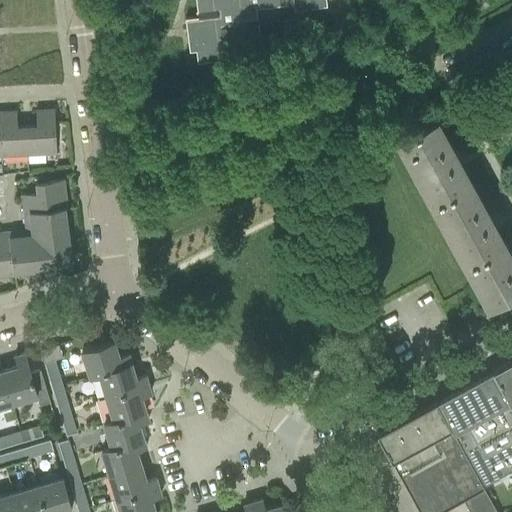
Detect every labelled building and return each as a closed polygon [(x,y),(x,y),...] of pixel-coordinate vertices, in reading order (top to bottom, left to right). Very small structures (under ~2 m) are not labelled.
[(196,0),(198,15),(185,17),(189,51),(195,50),(197,62),(229,57),(229,52),(247,49),(260,48),(255,7),(292,2),(293,9),(326,5),(325,0),(196,0)] [(36,126),(26,126),(28,154),(56,152),(54,109),(35,110),(36,126)] [(16,111),(0,112),(0,152),(0,155),(28,154),(26,126),(17,127),(16,111)] [(398,139),(434,205),(472,185),(436,119),(398,139)] [(21,235),(20,230),(0,232),(0,275),(15,274),(15,272),(47,268),(47,260),(70,257),(64,208),(66,208),(63,179),(35,182),(37,192),(21,194),(25,224),(30,223),(32,234),(21,235)] [(434,205),(470,271),(508,250),(472,185),(434,205)] [(511,258),(508,250),(470,271),(488,304),(511,290),(511,258)] [(82,350),(89,374),(131,362),(128,353),(118,356),(114,340),(82,350)] [(18,365),(3,369),(12,402),(37,394),(40,404),(49,401),(39,369),(30,372),(25,352),(15,355),(18,365)] [(55,359),(44,363),(49,382),(60,379),(55,359)] [(511,360),(493,371),(494,373),(511,406),(511,360)] [(99,372),(106,396),(148,383),(145,374),(135,377),(131,362),(89,374),(89,375),(99,372)] [(0,405),(12,402),(3,369),(0,369),(0,405)] [(511,406),(494,373),(437,404),(484,490),(485,489),(511,474),(511,406)] [(148,383),(106,396),(111,411),(114,419),(114,420),(145,410),(141,396),(150,393),(148,383)] [(62,384),(51,387),(56,405),(67,401),(62,384)] [(436,402),(377,434),(394,465),(419,511),(443,511),(464,501),(469,511),(496,511),(484,490),(437,404),(436,402)] [(101,449),(101,450),(143,437),(139,423),(148,420),(145,410),(104,423),(111,446),(101,449)] [(70,411),(59,414),(65,435),(76,432),(70,411)] [(39,426),(21,431),(24,441),(42,436),(39,426)] [(21,431),(1,436),(4,447),(24,441),(21,431)] [(101,450),(108,474),(141,464),(136,450),(146,447),(143,437),(101,450)] [(68,439),(57,442),(63,462),(74,458),(68,439)] [(50,440),(29,446),(32,456),(53,450),(50,440)] [(22,449),(1,455),(4,465),(24,459),(22,449)] [(75,462),(64,466),(70,486),(81,482),(75,462)] [(108,474),(116,498),(158,486),(155,476),(145,479),(141,464),(108,474)] [(61,477),(36,484),(44,511),(58,511),(70,509),(61,477)] [(81,482),(70,486),(76,505),(87,502),(81,482)] [(44,511),(36,484),(12,491),(18,511),(44,511)] [(158,486),(116,498),(119,511),(154,511),(151,498),(160,495),(158,486)] [(18,511),(12,491),(0,494),(0,511),(18,511)] [(262,499),(253,502),(255,511),(282,511),(280,504),(265,508),(262,499)] [(245,511),(255,511),(253,502),(243,504),(245,511)]
